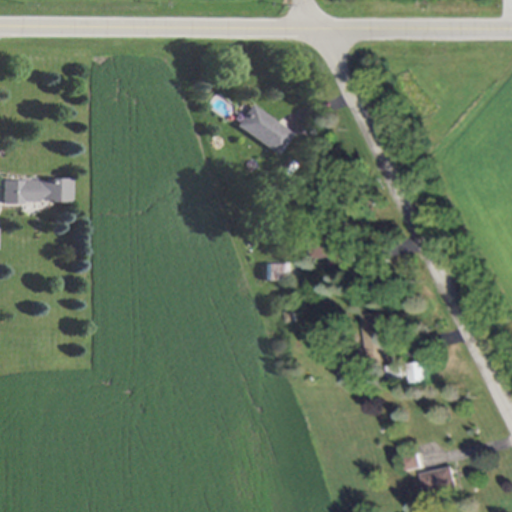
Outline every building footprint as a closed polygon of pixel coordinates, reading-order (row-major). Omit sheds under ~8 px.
[(276,154),(291,132),(249,104),(234,126),(276,154)] [(0,179),(0,201),(67,202),(67,179),(0,179)] [(351,270),(350,238),(314,238),(314,258),(329,258),(329,270),(351,270)] [(364,313),(364,362),(390,362),(390,348),(385,348),(384,313),(364,313)] [(409,363),(410,383),(426,382),(426,363),(409,363)] [(458,487),(452,466),(420,475),(427,497),(458,487)]
